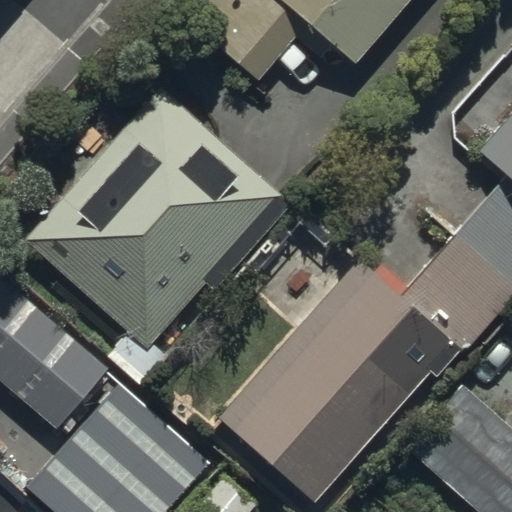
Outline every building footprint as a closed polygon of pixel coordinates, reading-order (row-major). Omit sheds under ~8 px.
[(353,54),(397,0),(189,0),(181,10),(264,77),(312,19),(353,54)] [(293,203),(157,82),(20,236),(146,349),(207,280),(217,289),(293,203)] [(403,291),(363,256),(216,421),(315,508),(442,364),(446,368),(511,293),(511,108),(477,148),(507,174),(403,291)] [(109,363),(0,274),(0,384),(55,429),(109,363)] [(511,511),(511,426),(457,379),(397,450),(469,511),(511,511)]
